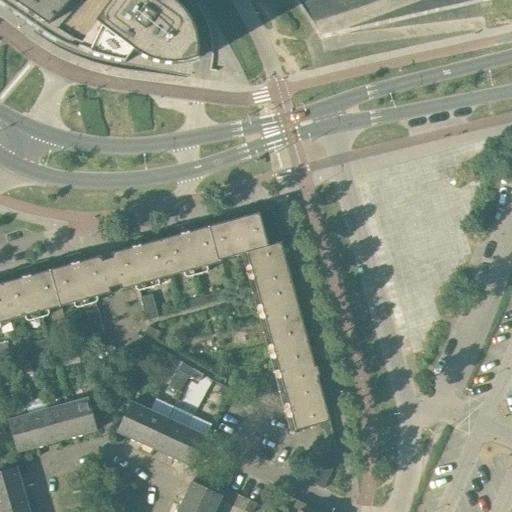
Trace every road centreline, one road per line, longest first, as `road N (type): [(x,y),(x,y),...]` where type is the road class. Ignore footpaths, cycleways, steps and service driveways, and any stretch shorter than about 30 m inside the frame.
road 1 (residential): [(410,417),(328,125)]
road 2 (residential): [(410,417),(434,405),(504,240),(511,196)]
road 3 (residential): [(0,251),(182,201),(187,170)]
road 4 (secondary): [(511,56),(321,107)]
road 5 (residential): [(159,511),(165,481),(105,445),(38,469),(38,491)]
road 6 (secondary): [(328,125),(511,90)]
road 7 (secondary): [(9,158),(89,180),(187,170)]
road 8 (secondary): [(192,136),(92,142),(32,127)]
road 9 (secondary): [(187,170),(328,125)]
road 10 (residential): [(32,127),(57,69),(0,28)]
road 11 (secondary): [(321,107),(192,136)]
